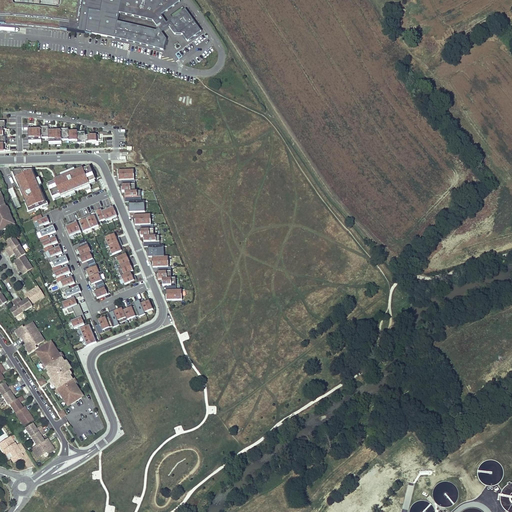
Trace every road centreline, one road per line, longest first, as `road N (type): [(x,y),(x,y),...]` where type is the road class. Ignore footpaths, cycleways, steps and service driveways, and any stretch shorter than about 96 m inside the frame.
road 1 (residential): [(114,192),(55,217),(92,307),(152,282)]
road 2 (residential): [(152,282),(160,319),(91,357),(114,428),(93,450)]
road 3 (residential): [(66,441),(0,336)]
